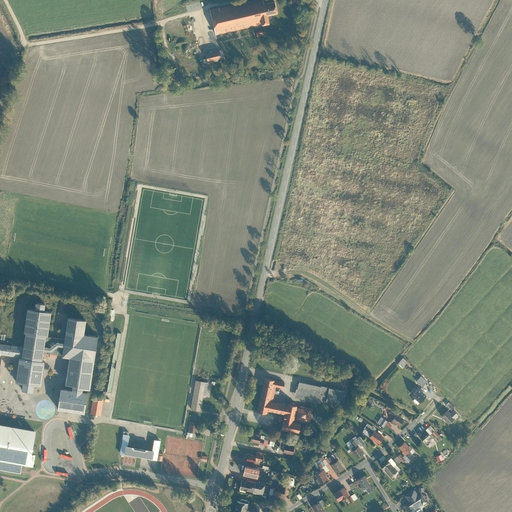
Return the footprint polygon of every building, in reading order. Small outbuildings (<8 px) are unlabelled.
[(210,9),(216,35),(256,25),(257,28),(262,27),(261,24),(264,23),(264,25),(271,23),(269,15),(279,13),(276,1),(267,3),(264,4),(263,0),(252,0),(219,8),(219,7),(210,9)] [(220,50),(206,53),(209,63),(218,61),(218,60),(222,58),(220,50)] [(44,306),(37,305),(36,311),(30,310),(25,347),(0,343),(0,367),(2,355),(19,358),(16,382),(22,383),(21,390),(32,392),(33,385),(38,386),(42,363),(43,353),(74,357),(69,390),(60,389),(57,409),(85,413),(88,393),(83,392),(83,389),(90,390),(98,336),(84,334),(86,321),(67,319),(64,338),(48,336),(51,313),(43,312),(44,306)] [(116,332),(107,391),(112,391),(121,332),(116,332)] [(403,367),(408,361),(403,357),(398,363),(403,367)] [(284,382),(264,378),(257,411),(266,413),(267,411),(284,415),(281,429),(298,433),(301,423),(310,425),(313,408),(305,406),(300,405),(300,408),(296,407),(297,406),(289,404),(288,406),(271,402),(275,386),(283,388),(284,382)] [(206,382),(197,380),(192,408),(201,410),(206,382)] [(296,388),(294,398),(306,400),(321,403),(323,394),(320,394),(321,387),(299,382),(297,389),(296,388)] [(426,395),(419,388),(412,395),(419,402),(426,395)] [(105,400),(94,398),(91,413),(102,415),(105,400)] [(367,402),(373,406),(376,402),(370,398),(367,402)] [(450,413),(447,410),(441,415),(448,423),(458,414),(454,410),(450,413)] [(404,419),(396,414),(394,418),(388,413),(385,417),(399,426),(404,419)] [(189,422),(188,432),(196,433),(198,423),(189,422)] [(373,427),(367,423),(364,428),(370,432),(373,427)] [(37,430),(0,424),(0,470),(21,474),(22,465),(30,466),(37,430)] [(441,435),(430,424),(425,430),(426,431),(431,437),(435,441),(441,435)] [(379,443),(383,437),(374,431),(370,437),(379,443)] [(426,431),(419,437),(427,445),(430,442),(428,440),(431,437),(426,431)] [(130,435),(124,434),(120,453),(158,460),(161,440),(155,439),(154,448),(129,443),(130,435)] [(259,439),(260,435),(253,434),(251,442),(258,443),(259,439)] [(411,448),(405,441),(398,446),(405,454),(411,448)] [(292,454),(294,446),(285,444),(283,452),(292,454)] [(358,445),(352,449),(357,458),(363,454),(358,445)] [(410,460),(416,454),(411,448),(405,454),(410,460)] [(256,455),(248,454),(246,460),(255,462),(255,458),(256,455)] [(326,458),(328,462),(335,457),(333,454),(326,458)] [(405,459),(400,454),(395,457),(398,462),(401,460),(402,461),(405,459)] [(318,463),(320,467),(328,462),(326,458),(318,463)] [(392,464),(386,458),(379,464),(390,477),(397,471),(392,464)] [(338,460),(332,465),(336,472),(343,467),(338,460)] [(401,469),(395,462),(392,464),(397,471),(398,472),(401,469)] [(256,477),(258,468),(245,465),(242,474),(256,477)] [(324,468),(314,474),(319,483),(327,479),(324,475),(327,474),(324,468)] [(289,476),(287,483),(294,485),(296,478),(289,476)] [(370,483),(365,476),(357,480),(361,488),(367,485),(370,483)] [(266,479),(256,477),(255,482),(253,493),(263,495),(266,479)] [(255,482),(241,479),(239,491),(253,493),(255,482)] [(286,487),(274,484),(272,496),(283,498),(286,487)] [(349,494),(345,487),(334,494),(338,501),(349,494)] [(422,511),(420,507),(428,502),(421,491),(417,494),(415,489),(406,495),(410,502),(404,505),(408,511),(422,511)] [(245,511),(246,511),(248,502),(237,500),(234,511),(245,511)] [(319,502),(311,506),(314,511),(325,511),(322,506),(319,502)]
